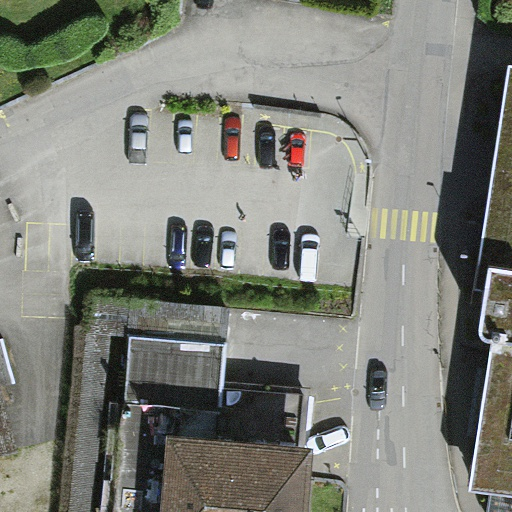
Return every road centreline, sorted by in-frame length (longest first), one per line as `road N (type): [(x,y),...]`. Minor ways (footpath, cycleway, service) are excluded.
road 1 (residential): [(404,511),(398,383),(424,0)]
road 2 (unknown): [(0,174),(54,138),(218,77),(418,59)]
